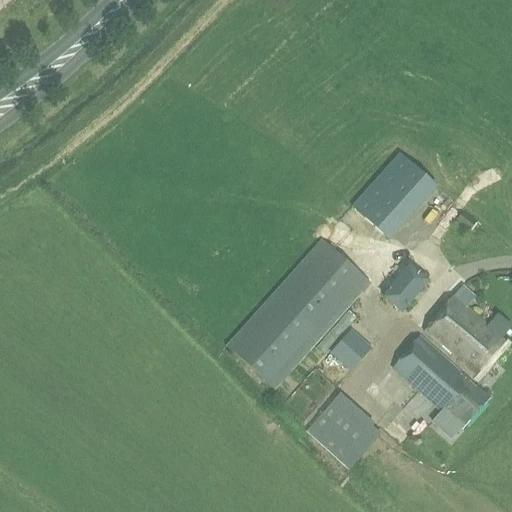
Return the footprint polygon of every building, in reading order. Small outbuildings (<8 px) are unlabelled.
[(436,188),(398,155),(352,207),(389,240),(436,188)] [(322,241),(226,348),(273,390),(369,283),(322,241)] [(426,281),(408,266),(382,298),(400,313),(426,281)] [(423,333),(473,376),(503,341),(464,308),(473,298),(462,289),(454,299),(453,298),(423,333)] [(351,330),(330,353),(350,371),(371,348),(351,330)] [(488,398),(419,338),(392,369),(461,429),(488,398)] [(339,394),(306,432),(312,438),(315,440),(319,444),(326,451),(341,464),(347,471),(378,436),(370,428),(373,424),(339,394)]
